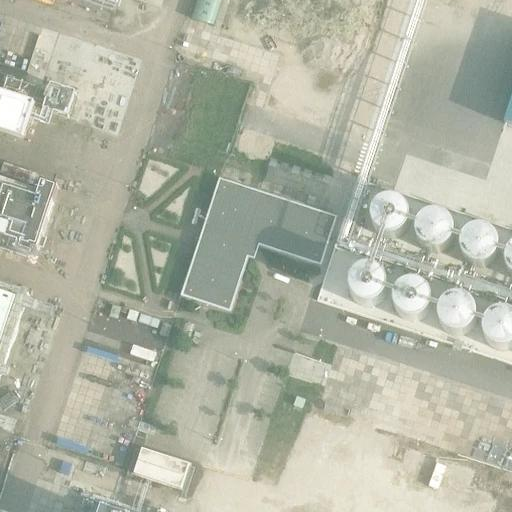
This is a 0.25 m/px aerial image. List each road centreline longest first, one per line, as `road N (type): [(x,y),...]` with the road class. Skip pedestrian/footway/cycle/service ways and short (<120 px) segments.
road 1 (unknown): [(511,396),(251,341)]
road 2 (unknown): [(251,341),(206,334),(180,407),(178,435),(219,453)]
